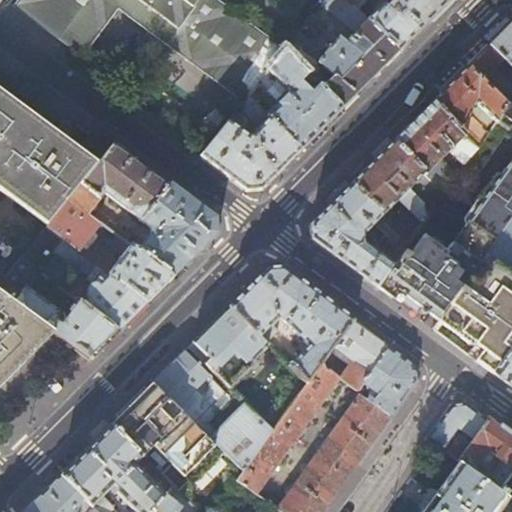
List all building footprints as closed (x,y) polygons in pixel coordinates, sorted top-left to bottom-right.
[(284,54),(285,53),(215,0),(20,0),(15,7),(44,29),(76,52),(81,56),(83,53),(122,0),(124,0),(191,50),(187,56),(246,101),(248,99),(249,98),(252,93),(269,72),(284,54)] [(308,76),(342,108),(372,79),(399,51),(368,21),(356,9),(346,0),(328,0),(327,1),(322,7),(356,34),(346,44),(335,35),(332,39),(335,42),(325,54),(301,33),(285,53),(284,54),(307,77),(308,76)] [(325,0),(327,1),(328,0),(346,0),(356,9),(362,3),(359,0),(325,0)] [(391,0),(393,2),(387,9),(383,6),(381,6),(368,21),(399,51),(427,23),(450,0),(391,0)] [(305,28),(319,40),(332,24),(318,12),(305,28)] [(511,22),(503,31),(490,45),(511,65),(511,22)] [(511,65),(490,45),(489,46),(478,56),(468,67),(507,106),(511,98),(511,65)] [(307,77),(284,54),(269,72),(290,93),(266,117),(268,119),(300,150),(321,129),(342,108),(308,76),(307,77)] [(451,84),(430,104),(477,148),(488,133),(468,115),(477,103),(483,110),(479,115),(492,127),(500,116),(507,106),(468,67),(451,84)] [(0,91),(0,193),(46,229),(69,200),(98,165),(97,164),(69,143),(8,98),(0,91)] [(249,98),(248,99),(252,103),(257,97),(252,93),(249,98)] [(511,98),(507,106),(500,116),(511,124),(511,98)] [(413,122),(393,142),(445,193),(457,176),(440,159),(449,150),(464,166),(477,148),(430,104),(413,122)] [(249,138),(238,130),(246,121),(236,113),(202,154),(200,157),(226,175),(246,191),(261,189),(278,172),(300,150),(268,119),(249,138)] [(373,162),(351,184),(381,215),(382,216),(399,200),(409,209),(392,226),(409,243),(417,231),(445,193),(393,142),(373,162)] [(98,165),(69,200),(88,215),(104,196),(149,229),(149,238),(137,251),(173,278),(198,253),(217,234),(216,218),(193,201),(137,160),(115,143),(109,151),(98,165)] [(404,294),(439,319),(511,215),(511,157),(509,156),(497,172),(493,170),(473,197),(478,200),(442,249),(417,231),(409,243),(383,279),(404,294)] [(312,240),(336,258),(377,288),(383,279),(409,243),(392,226),(382,216),(381,215),(351,184),(331,205),(311,225),(312,240)] [(100,224),(88,215),(69,200),(46,229),(148,303),(159,292),(173,278),(137,251),(125,242),(113,233),(108,239),(113,243),(111,246),(123,256),(115,266),(85,244),(100,224)] [(477,348),(479,345),(485,350),(477,362),(494,374),(511,348),(511,272),(508,270),(511,263),(511,215),(439,319),(466,340),(477,348)] [(105,227),(113,233),(125,242),(129,236),(109,221),(105,227)] [(46,229),(21,258),(38,270),(39,271),(54,251),(96,286),(94,287),(93,288),(91,288),(90,289),(89,290),(88,292),(88,293),(88,295),(89,296),(90,298),(83,305),(119,332),(148,303),(46,229)] [(0,284),(0,290),(56,332),(84,354),(92,360),(104,347),(119,332),(83,305),(76,300),(60,321),(56,318),(58,314),(58,311),(25,287),(38,270),(21,258),(0,284)] [(252,283),(229,307),(267,344),(279,331),(274,325),(280,319),(308,346),(294,360),(285,350),(279,356),(307,383),(325,359),(333,348),(353,320),(312,290),(282,267),(267,268),(252,283)] [(0,387),(38,350),(55,333),(56,332),(0,290),(0,387)] [(267,344),(229,307),(203,332),(188,348),(231,390),(252,369),(248,365),(268,345),(267,344)] [(368,331),(353,320),(333,348),(352,361),(345,372),(340,378),(358,391),(389,347),(368,331)] [(398,354),(389,347),(358,391),(360,393),(365,385),(373,391),(367,399),(391,417),(404,399),(416,381),(414,366),(398,354)] [(511,348),(494,374),(511,387),(511,348)] [(165,371),(153,382),(225,454),(244,472),(273,431),(246,404),(218,433),(209,423),(230,400),(230,396),(184,351),(165,371)] [(339,370),(325,359),(307,383),(273,431),(244,472),(238,481),(256,494),(340,378),(345,372),(340,369),(339,370)] [(131,404),(110,425),(144,458),(155,448),(172,464),(161,475),(172,486),(178,492),(188,481),(194,487),(225,454),(153,382),(131,404)] [(323,511),(350,475),(391,417),(367,399),(360,394),(278,509),(281,511),(323,511)] [(471,443),(488,420),(476,411),(465,403),(450,405),(436,425),(427,438),(458,461),(466,451),(461,448),(457,452),(449,446),(457,434),(471,443)] [(511,437),(509,435),(488,420),(471,443),(466,451),(458,461),(459,462),(499,491),(501,488),(511,472),(511,437)] [(161,475),(144,458),(110,425),(85,451),(61,475),(93,507),(98,511),(109,511),(114,507),(102,496),(114,484),(116,487),(116,492),(136,511),(151,511),(172,486),(161,475)] [(508,493),(501,488),(499,491),(459,462),(422,511),(499,511),(509,499),(505,497),(508,493)] [(88,511),(93,507),(61,475),(46,490),(24,511),(88,511)] [(198,511),(178,492),(172,486),(151,511),(198,511)]
